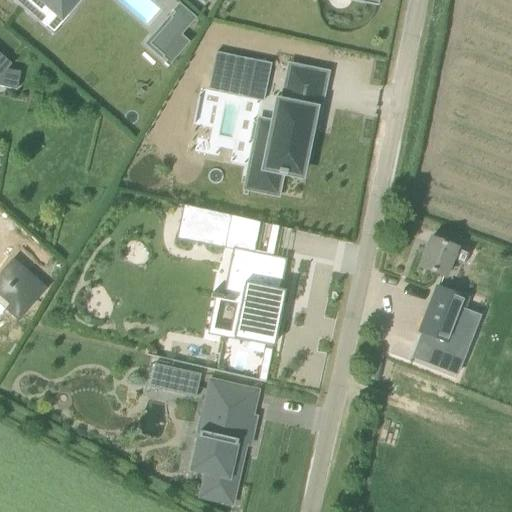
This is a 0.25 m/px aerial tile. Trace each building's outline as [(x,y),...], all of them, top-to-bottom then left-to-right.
[(14,0),(13,2),(36,22),(48,8),(60,18),(75,0),(14,0)] [(164,64),(168,68),(190,43),(181,36),(195,20),(178,4),(172,12),(175,15),(150,43),(165,56),(163,59),(166,62),(164,64)] [(207,91),(222,94),(230,57),(214,54),(207,91)] [(0,87),(16,91),(20,73),(0,68),(0,63),(3,60),(4,59),(0,55),(0,87)] [(255,62),(247,99),(262,102),(270,65),(255,62)] [(312,111),(304,109),(306,99),(289,95),(287,106),(278,104),(274,127),(260,124),(257,143),(270,145),(265,169),(278,171),(278,174),(286,176),(286,173),(299,176),(312,111)] [(182,206),(176,241),(224,250),(231,216),(182,206)] [(430,239),(419,269),(444,279),(452,260),(464,265),(468,255),(456,250),(456,249),(430,239)] [(253,254),(231,250),(222,299),(227,300),(226,302),(239,305),(233,337),(274,345),(279,318),(284,292),(280,291),(286,260),(265,256),(265,254),(254,252),(253,254)] [(419,333),(449,345),(466,300),(436,288),(419,333)] [(171,378),(169,389),(196,395),(200,376),(154,365),(152,373),(171,378)] [(265,383),(268,372),(260,371),(257,382),(265,383)] [(433,398),(437,388),(406,378),(402,387),(433,398)] [(246,450),(252,423),(233,418),(238,394),(210,388),(199,437),(198,437),(197,443),(193,460),(209,463),(201,501),(229,508),(242,449),(246,450)]
